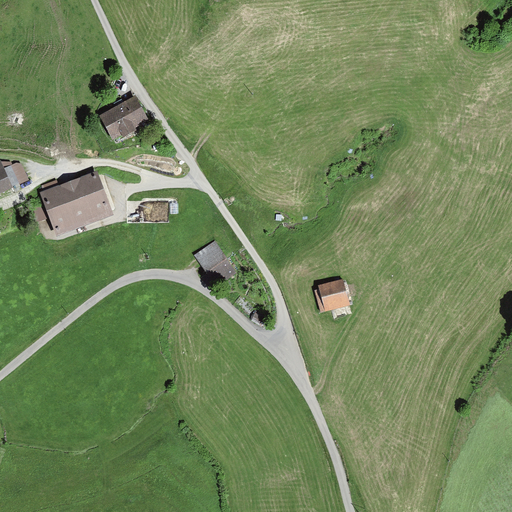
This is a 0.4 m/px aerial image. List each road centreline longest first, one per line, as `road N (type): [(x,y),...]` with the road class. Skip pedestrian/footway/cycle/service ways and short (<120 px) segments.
road 1 (unclassified): [(95,0),(135,84),(272,281),(293,367)]
road 2 (residential): [(293,367),(196,285),(159,274),(109,288),(0,376)]
road 3 (unclassified): [(293,367),(351,511)]
